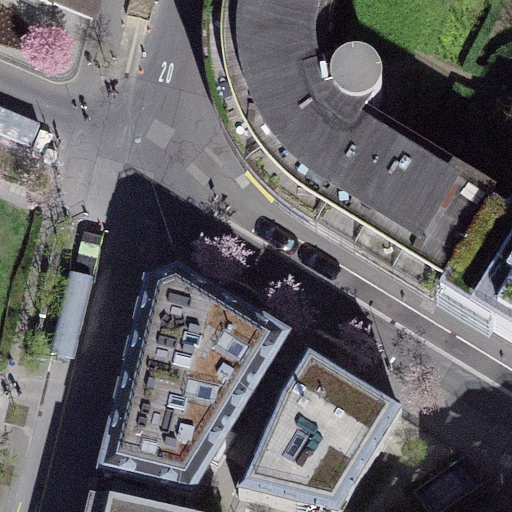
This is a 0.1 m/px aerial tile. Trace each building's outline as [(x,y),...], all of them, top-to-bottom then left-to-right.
[(95,0),(33,0),(34,0),(90,16),(95,0)] [(220,0),(215,24),(215,64),(221,107),(233,140),(248,161),(273,199),(437,301),(491,216),(360,137),(369,124),(379,107),(381,94),(375,80),(364,75),(350,73),(332,78),(317,85),(310,64),(323,0),(220,0)] [(511,218),(506,223),(491,216),(437,301),(511,345),(511,218)] [(156,280),(105,471),(189,497),(284,348),(215,301),(156,280)] [(289,511),(342,511),(399,418),(313,366),(281,412),(242,500),(289,511)]
